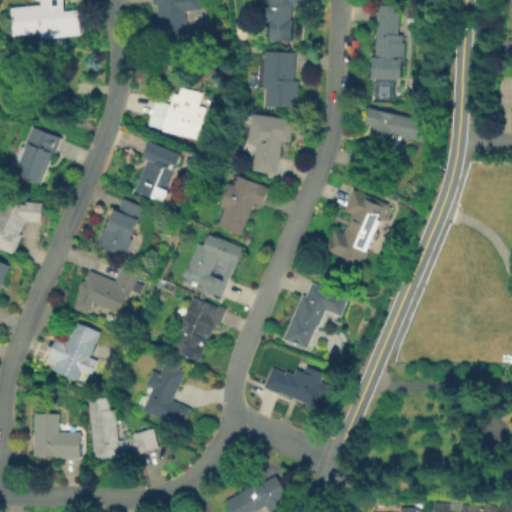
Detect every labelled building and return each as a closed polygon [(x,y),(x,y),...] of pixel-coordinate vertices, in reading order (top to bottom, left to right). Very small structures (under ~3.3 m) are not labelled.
[(62,0),(63,9),(78,8),(80,33),(41,37),(40,32),(13,34),(10,6),(39,3),(39,0),(62,0)] [(199,0),(201,8),(184,10),(186,27),(185,47),(162,46),(162,30),(159,30),(155,2),(152,2),(152,0),(199,0)] [(300,0),(300,3),(291,3),(291,18),(293,18),(292,38),(271,38),(271,21),(263,20),(263,5),(268,5),(268,0),(300,0)] [(405,41),(403,58),(402,58),(401,78),(373,76),(378,2),(399,4),(397,33),(402,33),(402,40),(405,41)] [(299,79),(298,105),(266,104),(267,86),(264,86),(265,49),(295,50),(294,79),(299,79)] [(201,91),(198,104),(205,106),(197,137),(148,125),(155,98),(170,102),(173,92),(177,93),(179,86),(201,91)] [(360,172),(365,149),(368,150),(373,127),(366,125),(369,109),(431,122),(426,146),(403,141),(399,160),(378,155),(373,175),(360,172)] [(294,118),(290,140),(282,139),(277,172),(252,168),(257,143),(249,141),(253,112),(294,118)] [(61,136),(55,153),(53,152),(41,182),(18,173),(28,148),(24,146),(32,125),(61,136)] [(167,189),(162,200),(134,188),(147,158),(142,155),(149,140),(181,153),(165,189),(167,189)] [(239,173),(269,185),(262,204),(255,201),(242,233),(219,224),(226,206),(221,204),(230,182),(235,183),(239,173)] [(326,250),(335,227),(342,230),(349,211),(346,210),(353,191),(392,207),(387,220),(383,219),(364,266),(326,250)] [(0,211),(3,207),(8,196),(24,203),(25,200),(42,201),(41,223),(25,222),(20,233),(24,235),(13,257),(0,250),(0,211)] [(143,205),(124,253),(98,243),(108,217),(110,218),(114,207),(118,208),(122,197),(143,205)] [(209,233),(243,246),(237,260),(236,259),(222,295),(206,288),(208,284),(185,275),(198,242),(205,244),(209,233)] [(0,263),(11,268),(0,294),(0,263)] [(137,273),(128,293),(126,292),(118,311),(93,301),(88,311),(74,305),(90,269),(114,279),(120,266),(137,273)] [(333,289),(308,348),(284,337),(303,293),(305,294),(311,280),(333,289)] [(218,304),(213,316),(216,318),(199,360),(175,350),(185,325),(181,324),(189,306),(192,308),(197,295),(218,304)] [(74,321),(100,331),(90,357),(98,360),(89,383),(47,367),(59,336),(67,339),(74,321)] [(137,407),(143,395),(148,397),(152,388),(147,386),(154,371),(159,373),(166,357),(181,364),(179,368),(188,372),(175,400),(193,408),(184,429),(137,407)] [(272,366),(285,371),(286,369),(302,375),(303,372),(332,384),(320,413),(307,408),(309,403),(280,391),(279,392),(264,386),(272,366)] [(89,397),(114,395),(120,453),(96,456),(89,397)] [(60,423),(79,423),(79,438),(84,439),(84,460),(34,460),(34,414),(60,414),(60,423)] [(277,473),(287,494),(282,496),(285,502),(280,511),(271,511),(267,504),(252,511),(233,511),(226,498),(261,480),(262,481),(277,473)] [(495,503),(499,507),(507,499),(511,504),(511,511),(461,511),(461,508),(451,508),(451,511),(434,511),(434,500),(462,501),(463,502),(495,503)]
